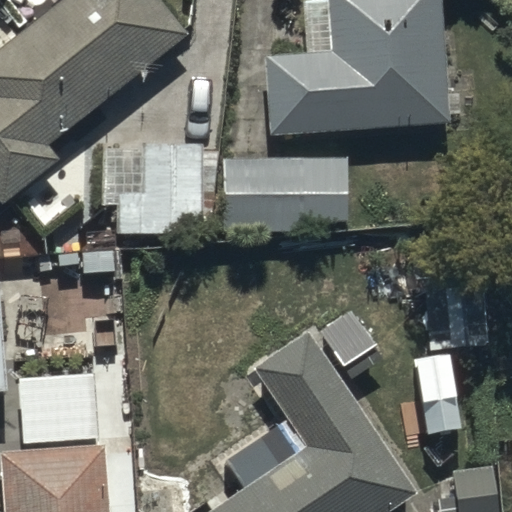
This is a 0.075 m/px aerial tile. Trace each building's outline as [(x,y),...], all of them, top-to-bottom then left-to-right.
[(185,33),(158,0),(57,0),(0,46),(0,201),(56,157),(46,145),(185,33)] [(266,54),(270,131),(448,121),(441,0),(313,0),(300,1),(303,52),(266,54)] [(203,146),(103,149),(105,230),(118,230),(118,236),(205,233),(203,146)] [(346,159),(219,160),(219,222),(346,222),(346,159)] [(308,331),(255,364),(310,449),(212,511),(385,511),(413,494),(308,331)] [(94,372),(16,376),(19,450),(1,451),(3,511),(109,511),(106,441),(97,441),(94,372)] [(497,511),(493,466),(453,471),(456,496),(438,500),(440,511),(497,511)]
